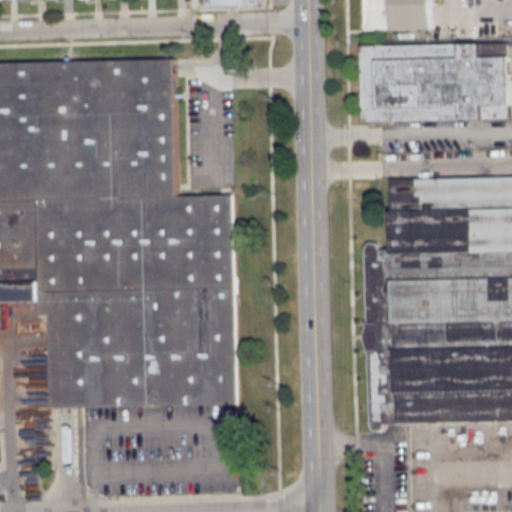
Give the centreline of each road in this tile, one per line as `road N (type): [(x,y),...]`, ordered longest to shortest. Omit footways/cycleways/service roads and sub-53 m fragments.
road 1 (secondary): [(319,511),(307,0)]
road 2 (residential): [(0,30),(308,20)]
